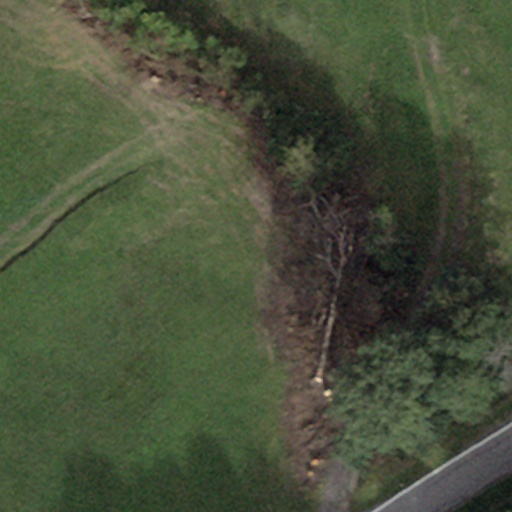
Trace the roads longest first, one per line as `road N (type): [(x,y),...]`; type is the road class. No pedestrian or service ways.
road 1 (track): [(417,0),(455,186),(401,374),(340,511)]
road 2 (unclassified): [(511,444),(408,511)]
